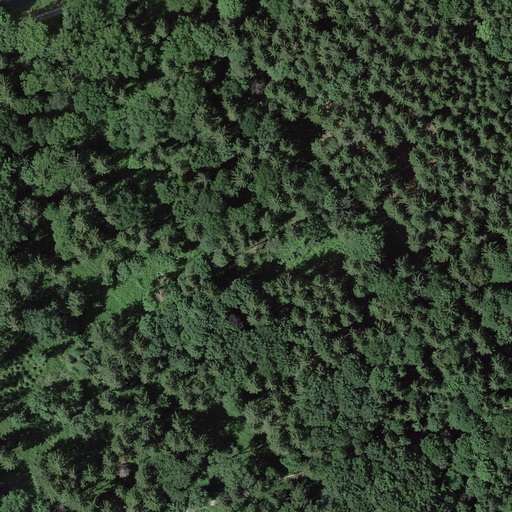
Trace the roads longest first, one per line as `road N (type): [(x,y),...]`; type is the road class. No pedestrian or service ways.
road 1 (track): [(511,342),(203,55),(156,0)]
road 2 (track): [(180,511),(511,407)]
